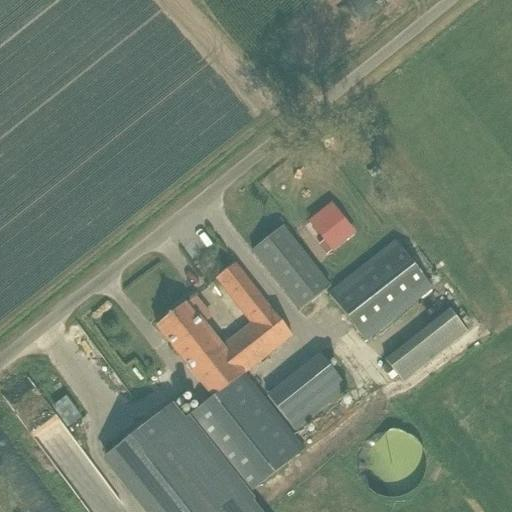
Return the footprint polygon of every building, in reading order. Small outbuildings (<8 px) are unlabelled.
[(252,250),(300,311),(330,287),(282,227),(252,250)] [(329,294),(341,310),(366,342),(433,289),(396,242),(329,294)] [(184,420),(244,497),(304,450),(244,374),(291,336),(234,264),(216,279),(249,322),(220,345),(203,323),(201,325),(184,304),(156,326),(212,397),(184,420)] [(385,360),(402,382),(466,332),(449,310),(385,360)] [(347,389),(320,353),(266,395),(294,430),(347,389)] [(255,511),(244,497),(184,420),(172,405),(107,456),(151,511),(255,511)] [(405,433),(398,431),(390,430),(383,431),(377,433),(370,437),(365,442),(360,448),(358,454),(356,461),(356,465),(357,471),(358,475),(360,479),(362,483),(365,487),(370,492),(376,495),(383,498),(390,499),(398,498),(403,496),(410,492),(417,486),(421,480),(424,472),(425,464),(424,458),(422,452),(419,445),(414,440),(405,433)]
